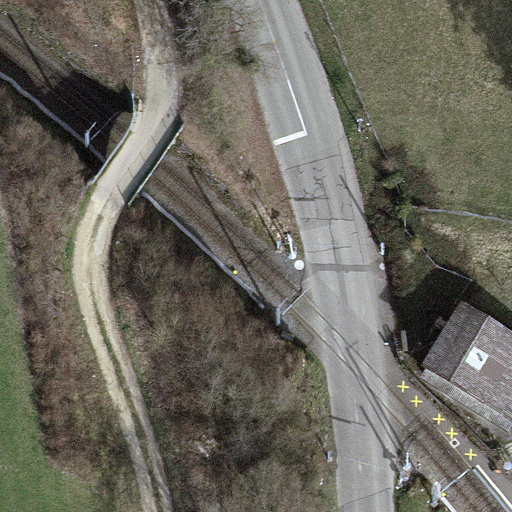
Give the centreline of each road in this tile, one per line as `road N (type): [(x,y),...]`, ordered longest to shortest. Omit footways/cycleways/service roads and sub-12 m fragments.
road 1 (primary): [(364,511),(357,363),(314,158),(256,0)]
road 2 (track): [(157,511),(143,445),(100,335),(86,256),(101,203),(158,114)]
